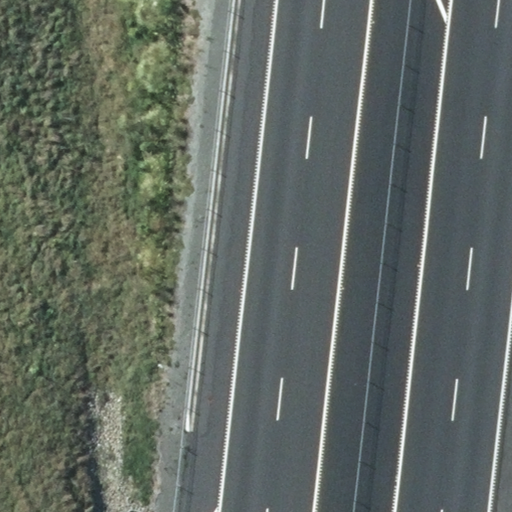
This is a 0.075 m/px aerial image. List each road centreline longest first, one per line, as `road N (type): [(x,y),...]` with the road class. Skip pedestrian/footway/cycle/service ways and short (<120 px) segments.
road 1 (motorway): [(510,0),(452,511)]
road 2 (motorway): [(292,511),(348,0)]
